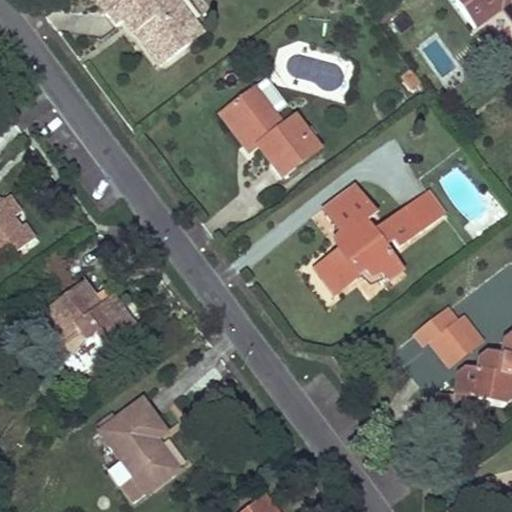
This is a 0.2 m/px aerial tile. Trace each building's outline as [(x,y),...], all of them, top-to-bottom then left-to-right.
[(95,0),(106,14),(116,27),(127,18),(136,30),(133,32),(150,55),(158,49),(167,61),(186,47),(180,39),(193,28),(172,0),(162,0),(161,1),(160,0),(95,0)] [(511,27),(511,0),(448,0),(471,29),(497,9),(511,27)] [(511,33),(502,18),(491,25),(505,46),(511,40),(511,33)] [(200,37),(193,28),(180,39),(186,47),(200,37)] [(167,61),(158,49),(150,55),(159,67),(167,61)] [(282,129),(253,91),(225,112),(247,142),(250,140),(256,148),(280,179),(317,152),(294,120),(282,129)] [(247,142),(225,112),(219,117),(248,154),(256,148),(250,140),(247,142)] [(347,247),(318,269),(328,282),(337,294),(371,269),(381,282),(397,270),(380,247),(389,240),(397,250),(444,214),(429,194),(372,236),(362,223),(370,217),(352,192),(323,214),(347,247)] [(0,255),(10,249),(15,255),(30,243),(21,229),(18,232),(11,220),(16,216),(6,200),(0,203),(0,255)] [(92,299),(82,286),(34,323),(55,352),(78,333),(85,344),(93,338),(104,354),(135,330),(112,299),(100,309),(92,299)] [(447,376),(484,346),(452,306),(415,335),(447,376)] [(439,395),(436,411),(482,420),(486,403),(501,407),(511,399),(511,337),(509,337),(501,344),(499,358),(485,357),(478,361),(476,375),(463,373),(455,378),(452,398),(439,395)] [(154,421),(141,404),(101,434),(123,463),(110,472),(133,504),(175,473),(154,442),(164,435),(154,421)] [(270,511),(261,500),(245,511),(270,511)]
